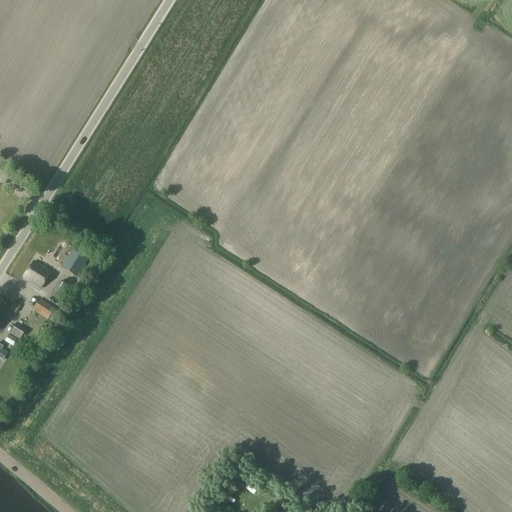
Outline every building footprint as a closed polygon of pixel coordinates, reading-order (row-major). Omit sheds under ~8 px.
[(72,249),(61,267),(77,277),(88,259),(72,249)] [(23,278),(41,288),(51,272),(34,261),(23,278)] [(50,295),(61,302),(61,301),(65,304),(73,293),(69,290),(70,288),(59,281),(50,295)] [(39,298),(32,310),(48,320),(55,309),(39,298)] [(13,302),(9,309),(16,313),(20,306),(13,302)] [(16,323),(9,333),(19,340),(26,330),(16,323)] [(6,341),(13,345),(16,340),(9,336),(6,341)] [(228,511),(235,499),(223,492),(216,503),(228,511)]
